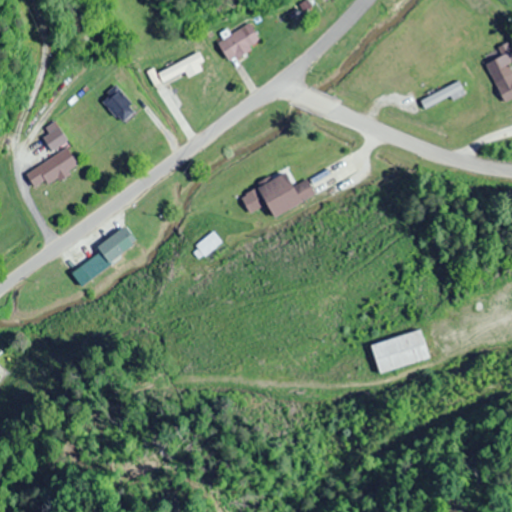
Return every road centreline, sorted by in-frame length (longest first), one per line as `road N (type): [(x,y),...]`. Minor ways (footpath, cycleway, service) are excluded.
road 1 (tertiary): [(0,280),(276,85),(357,0)]
road 2 (residential): [(511,170),(408,144),(276,85)]
